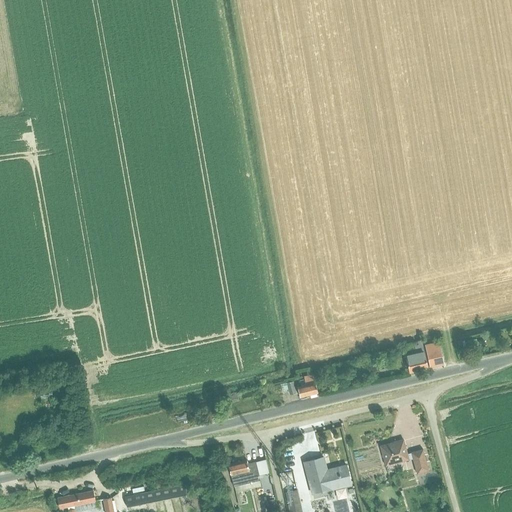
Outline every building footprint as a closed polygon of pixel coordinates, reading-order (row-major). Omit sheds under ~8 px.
[(465,340),(462,340),(463,346),(466,346),(466,345),(477,343),(477,338),(465,340)] [(412,354),(406,356),(409,371),(428,366),(422,339),(417,340),(418,344),(414,345),(416,350),(411,351),(412,354)] [(425,342),(427,348),(431,366),(444,363),(438,339),(425,342)] [(307,368),(308,376),(304,377),(306,385),(298,387),(300,396),(318,392),(312,367),(307,368)] [(293,381),(287,382),(290,394),(296,393),(293,381)] [(226,394),(228,402),(240,400),(238,392),(226,394)] [(423,449),(416,451),(411,452),(407,453),(404,440),(402,439),(393,442),(394,443),(382,446),(381,448),(386,466),(388,465),(389,466),(394,465),(395,463),(413,458),(417,473),(429,470),(423,449)] [(304,462),(312,494),(351,484),(346,465),(326,470),(323,457),(304,462)] [(261,480),(259,475),(256,461),(248,463),(247,460),(229,464),(231,475),(234,486),(261,480)] [(146,492),(125,496),(127,507),(187,494),(185,484),(158,490),(146,492)] [(285,492),(289,511),(301,511),(297,489),(285,492)] [(80,505),(95,501),(93,491),(57,498),(60,510),(62,510),(62,507),(79,504),(80,505)] [(103,500),(105,511),(113,511),(111,498),(103,500)]
